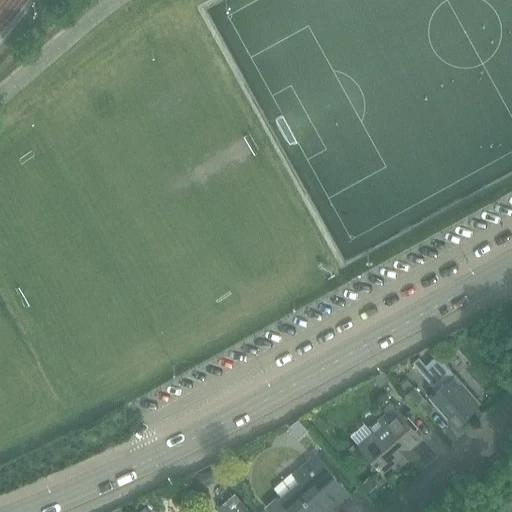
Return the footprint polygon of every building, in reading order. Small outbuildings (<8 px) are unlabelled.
[(0,0),(0,20),(18,0),(0,0)] [(422,373),(435,389),(428,396),(447,417),(454,411),(461,419),(480,403),(454,373),(451,376),(447,372),(451,369),(437,353),(429,359),(433,363),(422,373)] [(405,394),(423,415),(432,408),(414,387),(405,394)] [(388,417),(385,414),(369,427),(373,431),(358,443),(382,470),(404,451),(407,455),(412,451),(408,447),(421,436),(397,409),(388,417)] [(352,498),(315,455),(294,474),(300,480),(268,508),(267,507),(267,508),(270,511),(316,511),(328,502),(334,509),(349,496),(351,499),(352,498)]
